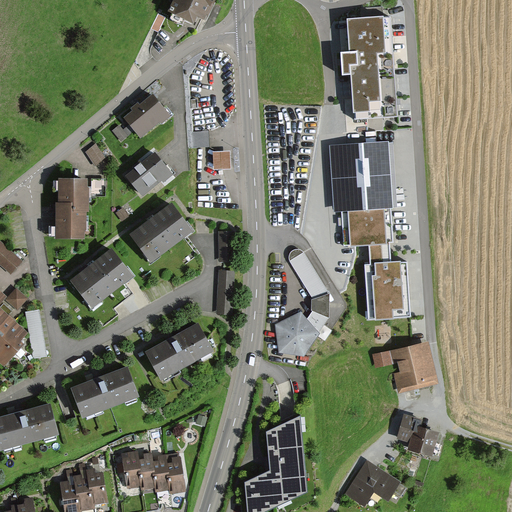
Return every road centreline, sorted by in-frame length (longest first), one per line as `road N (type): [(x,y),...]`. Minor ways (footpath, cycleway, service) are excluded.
road 1 (secondary): [(246,31),(254,312),(207,511)]
road 2 (residential): [(246,31),(194,43),(25,181)]
road 3 (residential): [(66,357),(206,278),(210,241)]
road 4 (residential): [(25,181),(66,357)]
road 5 (unknown): [(254,194),(232,159),(217,70)]
road 6 (residential): [(331,511),(356,463),(404,405)]
